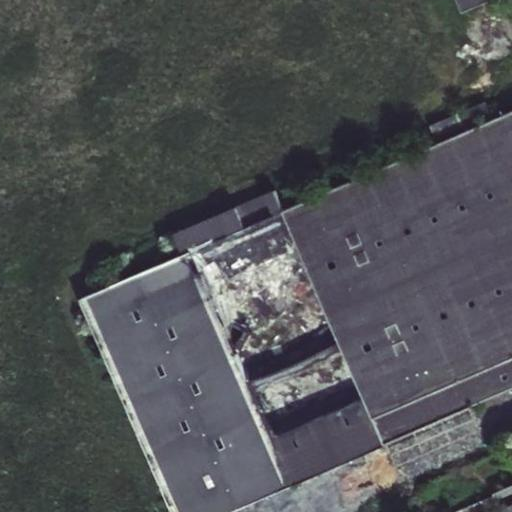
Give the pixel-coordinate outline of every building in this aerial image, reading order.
[(456,0),(462,12),(488,0),(456,0)] [(489,62),(492,62),(497,60),(499,59),(500,58),(502,57),(503,56),(506,53),(509,48),(511,45),(511,43),(511,41),(511,29),(511,28),(511,26),(509,22),(507,19),(502,13),(500,12),(499,12),(495,9),(492,8),(489,8),(488,8),(482,8),(480,8),(478,8),(474,9),(471,12),(469,12),(468,13),(466,15),(462,19),(461,21),(459,26),(458,28),(457,33),(457,37),(458,43),(459,45),(461,50),(463,53),(466,56),(468,57),(469,58),(471,59),(474,61),(478,62),(480,62),(482,63),(484,63),(488,63),(489,62)] [(485,102),(429,126),(436,140),(491,116),(485,102)] [(184,255),(83,299),(175,511),(231,511),(387,444),(511,389),(511,112),(493,120),(438,145),(284,211),(275,191),(214,218),(186,230),(175,234),(184,255)] [(454,509),(455,511),(511,511),(511,497),(485,509),(480,497),(454,509)]
